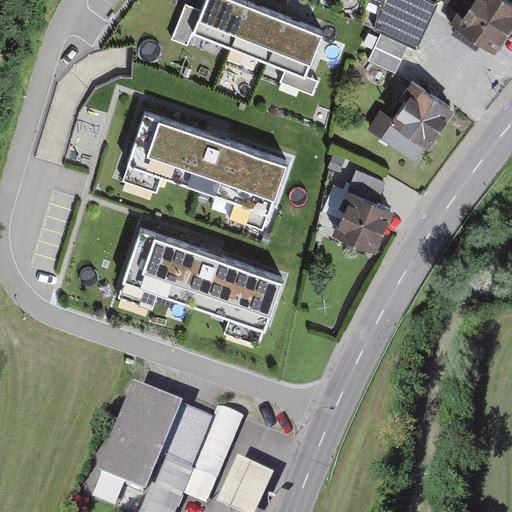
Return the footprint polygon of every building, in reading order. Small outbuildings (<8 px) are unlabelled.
[(323,28),(253,0),(204,0),(194,25),(306,71),(323,28)] [(438,1),(436,0),(373,0),(381,3),(375,28),(381,31),(369,59),(396,72),(409,44),(416,47),(438,1)] [(511,0),(462,0),(451,18),(456,21),(451,29),(478,45),(482,38),(497,48),(511,23),(511,0)] [(454,106),(413,76),(403,93),(406,95),(392,115),(381,107),(368,127),(415,159),(427,142),(429,143),(454,106)] [(286,161),(147,114),(129,165),(268,212),(286,161)] [(407,210),(356,188),(337,233),(387,255),(407,210)] [(263,324),(279,279),(147,233),(132,279),(263,324)] [(179,511),(213,422),(135,385),(101,476),(148,495),(143,511),(179,511)] [(246,418),(221,408),(186,496),(208,506),(246,418)] [(257,511),(275,477),(239,459),(217,505),(232,511),(257,511)]
